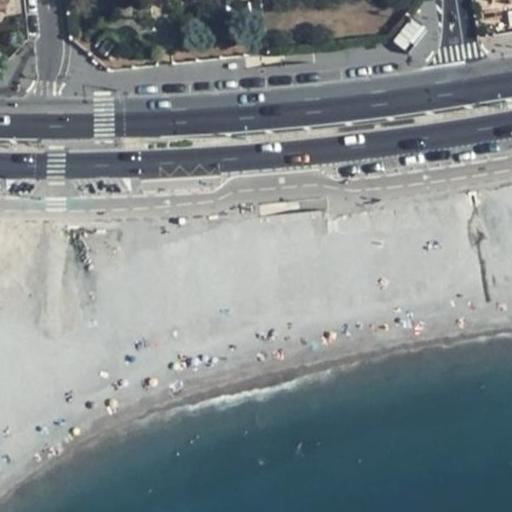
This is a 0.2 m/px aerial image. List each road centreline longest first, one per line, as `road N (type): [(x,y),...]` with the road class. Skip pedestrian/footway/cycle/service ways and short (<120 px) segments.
road 1 (primary): [(0,165),(297,153),(511,123)]
road 2 (primary): [(467,87),(301,108),(45,120)]
road 3 (residential): [(50,0),(54,51),(45,120)]
